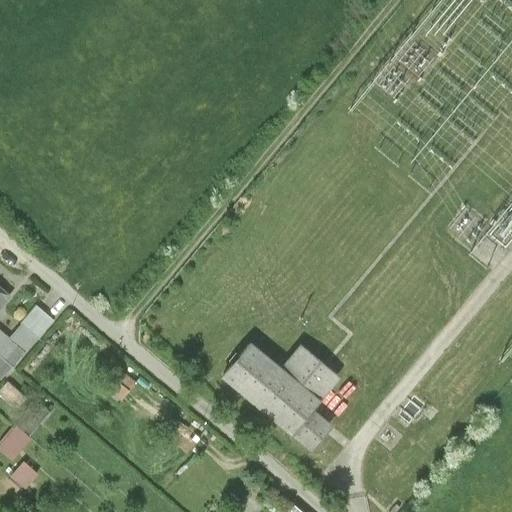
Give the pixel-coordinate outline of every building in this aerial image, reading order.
[(0,305),(9,295),(0,286),(0,305)] [(35,305),(20,323),(37,337),(52,319),(35,305)] [(8,338),(0,330),(0,380),(0,381),(37,337),(20,323),(8,338)] [(249,341),(221,375),(311,450),(331,426),(311,410),(338,377),(300,345),(281,368),(249,341)] [(105,384),(117,398),(134,382),(122,369),(105,384)] [(0,449),(13,460),(31,439),(16,426),(0,445),(0,449)]
